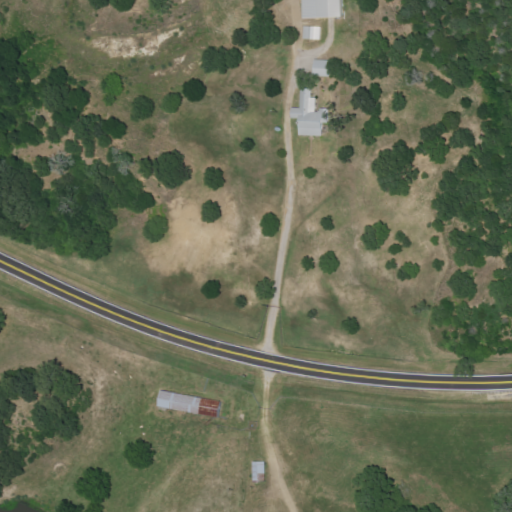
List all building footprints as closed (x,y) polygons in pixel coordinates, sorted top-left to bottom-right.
[(301,0),(302,19),(341,19),(340,0),(301,0)] [(305,39),(322,39),(322,27),(305,26),(305,39)] [(316,76),(334,77),(334,60),(317,60),(316,76)] [(323,137),(324,112),(313,111),(314,90),(300,89),(299,110),(292,109),(291,118),(299,119),(298,136),(323,137)] [(216,416),(219,400),(160,392),(157,408),(216,416)]
